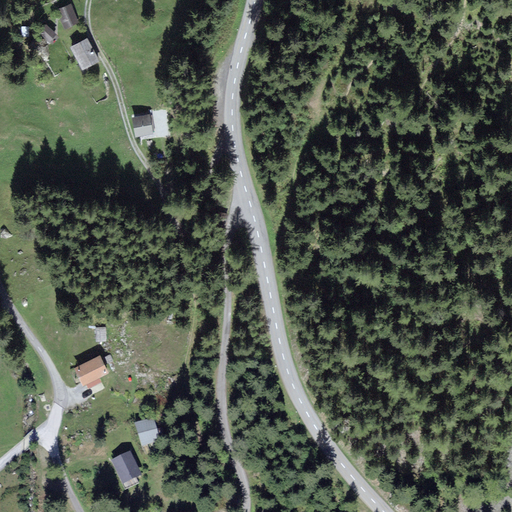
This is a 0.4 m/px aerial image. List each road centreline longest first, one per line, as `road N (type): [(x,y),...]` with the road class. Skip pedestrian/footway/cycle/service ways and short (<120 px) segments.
road 1 (track): [(89,0),(92,38),(192,269),(199,316),(187,369),(209,458),(240,471)]
road 2 (tertiary): [(251,208),(293,383),(334,454),(384,511)]
road 3 (residential): [(245,511),(224,426),(222,376),(228,242),(251,208)]
road 4 (residential): [(80,511),(51,435),(59,384),(0,285)]
road 5 (tertiary): [(255,0),(232,113),(251,208)]
road 6 (track): [(263,256),(287,213),(325,77)]
